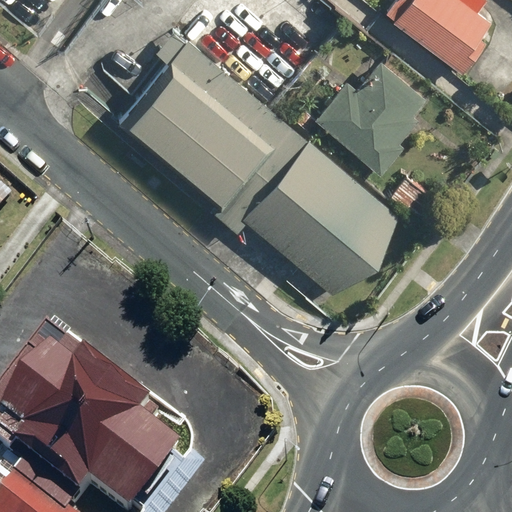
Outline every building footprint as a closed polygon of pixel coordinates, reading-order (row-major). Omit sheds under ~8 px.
[(397,19),(465,72),(489,40),(484,36),(495,20),(480,10),(487,0),(397,0),(390,10),(398,17),(397,19)] [(243,218),(332,293),(398,216),(308,138),(306,141),(187,38),(117,120),(221,209),(237,191),(254,205),(243,218)] [(318,116),(383,172),(407,144),(402,140),(422,117),(416,112),(430,97),(384,58),(360,88),(349,78),(341,89),(327,77),(307,101),(321,113),(318,116)] [(319,119),(307,108),(297,119),(310,130),(319,119)] [(394,195),(428,223),(443,203),(408,176),(394,195)] [(0,214),(15,197),(0,184),(0,214)] [(0,511),(77,511),(95,489),(125,511),(142,511),(188,452),(148,423),(158,410),(91,359),(89,362),(54,334),(0,405),(0,511)]
